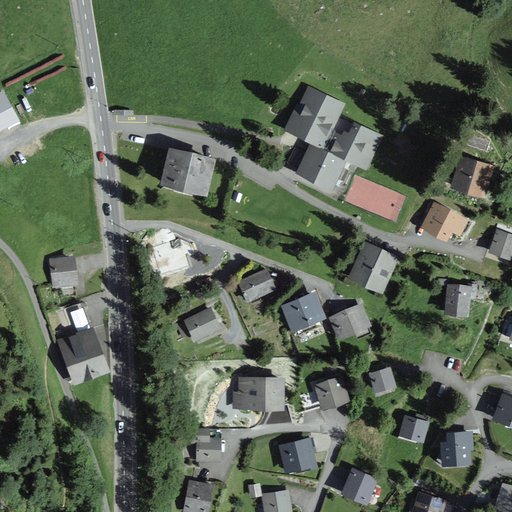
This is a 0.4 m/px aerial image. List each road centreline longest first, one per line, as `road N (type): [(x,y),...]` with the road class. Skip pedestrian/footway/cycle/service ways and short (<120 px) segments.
road 1 (residential): [(100,128),(223,150),(383,238),(477,254)]
road 2 (secondary): [(123,511),(113,230)]
road 3 (residential): [(326,297),(324,285),(173,227),(113,230)]
road 4 (residential): [(223,471),(228,450),(253,434),(333,429),(336,442),(311,511)]
road 5 (track): [(50,345),(105,511)]
road 6 (secondary): [(100,128),(82,0)]
road 7 (residential): [(511,383),(490,380),(475,389),(495,468)]
